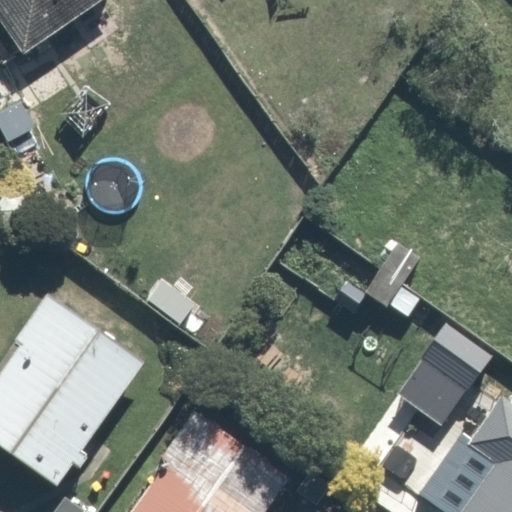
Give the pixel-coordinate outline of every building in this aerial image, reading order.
[(0,0),(0,31),(9,46),(87,0),(0,0)] [(140,352),(41,286),(9,333),(16,338),(0,361),(0,441),(55,479),(140,352)] [(258,511),(290,468),(185,393),(156,434),(167,442),(117,511),(258,511)] [(488,461),(448,510),(450,511),(511,511),(511,393),(469,446),(488,461)] [(391,511),(357,482),(331,511),(391,511)]
